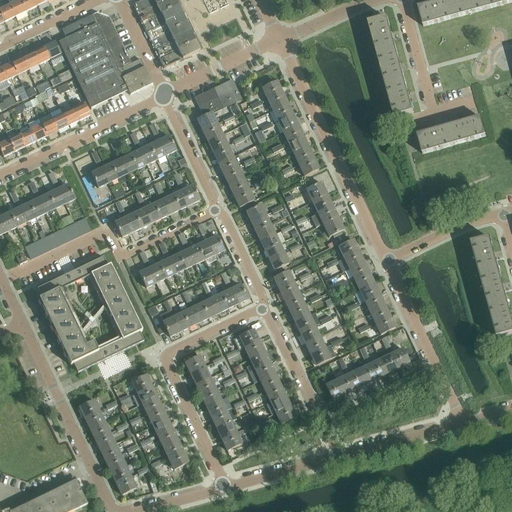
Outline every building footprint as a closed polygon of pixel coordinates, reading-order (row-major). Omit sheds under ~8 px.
[(33,0),(22,0),(20,1),(26,13),(37,8),(33,0)] [(33,0),(37,8),(48,3),(46,0),(33,0)] [(146,0),(133,7),(137,16),(170,0),(146,0)] [(174,0),(170,0),(137,16),(142,25),(178,7),(174,0)] [(455,19),(450,0),(418,9),(423,28),(455,19)] [(483,0),(451,0),(450,0),(455,19),(487,11),(483,0)] [(511,0),(483,0),(487,11),(511,3),(511,0)] [(20,1),(9,6),(15,18),(26,13),(20,1)] [(9,6),(0,10),(0,14),(4,24),(15,18),(9,6)] [(178,7),(142,25),(146,34),(182,16),(178,7)] [(59,44),(84,96),(91,110),(128,93),(130,97),(153,86),(141,61),(131,65),(109,19),(104,17),(98,15),(98,14),(62,31),(67,40),(59,44)] [(182,16),(146,34),(151,43),(187,25),(182,16)] [(369,25),(377,57),(396,51),(387,20),(369,25)] [(187,25),(151,43),(155,52),(191,34),(187,25)] [(191,34),(155,52),(159,61),(195,43),(191,34)] [(195,43),(159,61),(164,70),(200,53),(195,43)] [(55,44),(44,49),(50,61),(61,56),(55,44)] [(44,49),(33,54),(39,66),(50,61),(44,49)] [(396,51),(377,57),(386,88),(405,83),(396,51)] [(33,54),(22,59),(28,72),(39,66),(33,54)] [(22,59),(11,65),(17,77),(28,72),(22,59)] [(11,65),(1,70),(6,82),(17,77),(11,65)] [(68,72),(58,77),(58,78),(61,84),(72,79),(68,72)] [(47,83),(36,89),(40,96),(45,94),(44,92),(50,90),(47,83)] [(262,90),(267,102),(282,95),(276,83),(262,90)] [(405,83),(386,88),(395,120),(400,118),(412,115),(413,115),(408,94),(405,83)] [(233,87),(225,91),(231,106),(241,101),(236,91),(235,91),(233,87)] [(33,89),(26,92),(29,99),(36,95),(33,89)] [(225,91),(215,96),(222,110),(231,106),(225,91)] [(282,95),(267,102),(273,113),(287,106),(282,95)] [(215,96),(206,100),(213,114),(222,110),(215,96)] [(12,98),(3,102),(4,104),(6,109),(16,105),(12,98)] [(199,108),(204,118),(211,115),(212,115),(213,114),(206,100),(198,104),(200,108),(199,108)] [(76,103),(71,106),(73,110),(79,122),(90,117),(85,105),(78,108),(76,103)] [(236,106),(229,109),(232,116),(233,118),(240,114),(236,106)] [(287,106),(273,113),(278,123),(292,116),(287,106)] [(73,110),(63,116),(68,128),(79,122),(73,110)] [(197,122),(203,133),(217,126),(212,115),(211,115),(204,118),(197,122)] [(251,115),(246,117),(249,124),(255,121),(251,115)] [(412,115),(400,118),(401,124),(413,121),(412,115)] [(63,116),(52,121),(58,133),(68,128),(63,116)] [(292,116),(278,123),(283,134),(298,127),(292,116)] [(481,119),(449,128),(454,146),(486,138),(481,119)] [(52,121),(41,126),(47,138),(58,133),(52,121)] [(413,121),(401,124),(403,130),(415,127),(413,121)] [(41,126),(30,131),(36,143),(47,138),(41,126)] [(217,126),(203,133),(208,144),(222,137),(217,126)] [(298,127),(283,134),(288,145),(303,138),(298,127)] [(415,127),(403,130),(405,136),(417,133),(415,127)] [(454,146),(449,128),(417,137),(423,155),(454,146)] [(30,131),(19,136),(25,148),(36,143),(30,131)] [(19,136),(9,142),(14,154),(25,148),(19,136)] [(222,137),(208,144),(213,155),(227,148),(222,137)] [(169,138),(159,143),(166,157),(176,153),(169,138)] [(303,138),(288,145),(294,156),(308,149),(303,138)] [(9,142),(0,145),(0,152),(3,159),(14,154),(9,142)] [(159,143),(149,148),(156,162),(166,157),(159,143)] [(149,148),(140,152),(147,167),(156,162),(149,148)] [(227,148),(213,155),(218,166),(233,159),(227,148)] [(308,149),(294,156),(299,167),(313,160),(308,149)] [(140,152),(130,157),(137,171),(147,167),(140,152)] [(130,157),(120,161),(127,176),(137,171),(130,157)] [(233,159),(218,166),(224,176),(238,170),(233,159)] [(313,160),(299,167),(304,178),(319,171),(313,160)] [(120,161),(111,166),(118,181),(127,176),(120,161)] [(111,166),(101,171),(108,185),(118,181),(111,166)] [(238,170),(224,176),(229,187),(243,180),(238,170)] [(108,185),(101,171),(91,176),(98,190),(108,185)] [(243,180),(229,187),(234,198),(248,191),(243,180)] [(306,192),(312,204),(327,198),(321,185),(317,186),(316,184),(309,187),(310,190),(306,192)] [(68,187),(58,191),(65,206),(75,201),(68,187)] [(193,188),(183,192),(190,207),(200,202),(193,188)] [(58,191),(48,196),(55,210),(65,206),(58,191)] [(248,191),(234,198),(239,209),(254,203),(248,191)] [(183,192),(173,197),(180,211),(190,207),(183,192)] [(48,196),(39,201),(46,215),(55,210),(48,196)] [(173,197),(164,202),(170,216),(180,211),(173,197)] [(286,205),(294,201),(292,197),(284,200),(286,205)] [(327,198),(312,204),(318,215),(332,208),(327,198)] [(39,201),(29,205),(36,220),(46,215),(39,201)] [(164,202),(154,206),(161,221),(170,216),(164,202)] [(29,205),(19,210),(26,224),(36,220),(29,205)] [(154,206),(144,211),(151,225),(161,221),(154,206)] [(246,214),(251,224),(265,217),(260,207),(246,214)] [(332,208),(318,215),(323,226),(337,219),(332,208)] [(19,210),(10,215),(17,229),(26,224),(19,210)] [(144,211),(135,215),(141,230),(151,225),(144,211)] [(10,215),(0,219),(7,234),(17,229),(10,215)] [(135,215),(125,220),(132,234),(141,230),(135,215)] [(265,217),(251,224),(256,234),(270,227),(265,217)] [(337,219),(323,226),(329,239),(332,237),(334,240),(341,236),(340,234),(343,232),(337,219)] [(132,234),(125,220),(115,225),(122,239),(132,234)] [(85,221),(78,224),(84,236),(90,233),(85,221)] [(78,224),(72,227),(78,238),(84,236),(78,224)] [(72,227),(67,230),(72,241),(78,238),(72,227)] [(270,227),(256,234),(260,243),(275,236),(270,227)] [(67,230),(61,232),(66,244),(72,241),(67,230)] [(61,232),(55,235),(61,247),(66,244),(61,232)] [(55,235),(49,238),(55,250),(61,247),(55,235)] [(275,236),(260,243),(265,253),(279,246),(275,236)] [(49,238),(43,241),(49,252),(55,250),(49,238)] [(217,238),(207,243),(214,257),(224,252),(217,238)] [(471,245),(480,276),(499,271),(490,239),(471,245)] [(43,241),(37,244),(43,255),(49,252),(43,241)] [(338,249),(344,260),(358,253),(353,242),(338,249)] [(207,243),(197,247),(204,262),(214,257),(207,243)] [(314,243),(307,247),(309,251),(316,248),(314,243)] [(37,244),(31,246),(37,258),(43,255),(37,244)] [(37,258),(31,246),(25,249),(31,261),(37,258)] [(279,246),(265,253),(269,262),(284,256),(279,246)] [(197,247),(188,252),(195,266),(204,262),(197,247)] [(188,252),(178,257),(185,271),(195,266),(188,252)] [(358,253),(344,260),(349,271),(363,264),(358,253)] [(24,255),(16,259),(20,266),(27,263),(24,255)] [(284,256),(269,262),(274,272),(289,266),(284,256)] [(178,257),(168,261),(175,276),(185,271),(178,257)] [(71,367),(73,366),(78,375),(106,361),(106,362),(116,357),(144,343),(139,334),(142,332),(138,323),(137,320),(136,320),(132,311),(130,307),(125,298),(124,294),(119,285),(118,281),(117,281),(113,271),(111,267),(110,266),(108,268),(103,259),(75,272),(65,276),(65,277),(37,290),(41,299),(39,301),(38,302),(41,308),(42,308),(45,314),(44,315),(47,321),(48,321),(52,327),(50,328),(53,334),(55,334),(58,340),(56,341),(59,347),(61,347),(64,353),(63,354),(66,360),(67,359),(71,367)] [(168,261),(159,266),(165,280),(175,276),(168,261)] [(363,264),(349,271),(354,282),(369,275),(363,264)] [(159,266),(149,271),(156,285),(165,280),(159,266)] [(232,271),(229,272),(231,278),(239,274),(236,269),(232,271)] [(156,285),(149,271),(139,275),(146,290),(156,285)] [(499,271),(480,276),(489,308),(508,303),(499,271)] [(273,280),(279,291),(293,284),(288,273),(273,280)] [(369,275),(354,282),(359,293),(374,286),(369,275)] [(293,284),(279,291),(284,302),(298,295),(293,284)] [(374,286),(359,293),(365,304),(379,297),(374,286)] [(240,287),(230,291),(237,306),(247,301),(240,287)] [(230,291),(221,296),(228,311),(237,306),(230,291)] [(298,295),(284,302),(289,313),(304,306),(298,295)] [(221,296),(211,301),(218,315),(228,311),(221,296)] [(379,297),(365,304),(370,315),(384,308),(379,297)] [(211,301),(202,305),(208,320),(218,315),(211,301)] [(508,303),(489,308),(497,340),(503,338),(511,335),(511,318),(511,316),(508,303)] [(202,305),(192,310),(199,325),(208,320),(202,305)] [(304,306),(289,313),(295,324),(309,317),(304,306)] [(384,308),(370,315),(375,326),(390,319),(384,308)] [(192,310),(182,315),(189,329),(199,325),(192,310)] [(168,314),(160,317),(164,324),(163,324),(164,327),(167,333),(170,339),(180,334),(173,319),(169,313),(168,314)] [(182,315),(173,319),(180,334),(189,329),(182,315)] [(309,317),(295,324),(300,335),(314,328),(309,317)] [(390,319),(375,326),(381,337),(395,330),(390,319)] [(164,327),(157,331),(159,336),(167,333),(164,327)] [(314,328),(300,335),(305,346),(319,339),(314,328)] [(254,332),(239,339),(244,350),(259,343),(254,332)] [(511,335),(503,338),(505,344),(511,342),(511,335)] [(319,339),(305,346),(310,357),(325,350),(319,339)] [(259,343),(244,350),(250,361),(264,354),(259,343)] [(329,348),(325,350),(310,357),(316,368),(335,359),(329,348)] [(402,351),(391,356),(398,370),(409,365),(402,351)] [(253,367),(246,370),(249,375),(255,372),(269,365),(264,354),(250,361),(253,367)] [(391,356),(380,361),(387,376),(398,370),(391,356)] [(185,365),(190,376),(205,369),(200,358),(185,365)] [(380,361),(369,367),(376,381),(387,376),(380,361)] [(269,365),(255,372),(260,383),(275,376),(269,365)] [(369,367),(358,372),(365,386),(376,381),(369,367)] [(205,369),(190,376),(196,387),(210,380),(205,369)] [(358,372),(347,377),(354,392),(365,386),(358,372)] [(275,376),(260,383),(265,394),(280,387),(275,376)] [(132,384),(137,395),(151,388),(146,377),(132,384)] [(347,377),(336,382),(343,397),(354,392),(347,377)] [(210,380),(196,387),(201,398),(215,391),(210,380)] [(343,397),(336,382),(325,388),(332,402),(343,397)] [(280,387),(265,394),(271,405),(285,398),(280,387)] [(151,388),(137,395),(142,406),(157,399),(151,388)] [(215,391),(201,398),(206,409),(221,402),(215,391)] [(271,405),(267,406),(272,417),(276,416),(290,409),(285,398),(271,405)] [(157,399),(142,406),(148,417),(162,410),(157,399)] [(79,409),(85,420),(99,413),(94,402),(79,409)] [(221,402),(206,409),(211,420),(226,413),(221,402)] [(290,409),(276,416),(281,427),(296,420),(290,409)] [(162,410),(148,417),(153,428),(167,421),(162,410)] [(99,413),(85,420),(90,431),(104,424),(99,413)] [(226,413),(211,420),(217,431),(231,424),(226,413)] [(167,421),(153,428),(158,439),(172,432),(167,421)] [(104,424),(90,431),(95,442),(110,435),(104,424)] [(231,424),(217,431),(222,441),(236,435),(231,424)] [(172,432),(158,439),(163,450),(178,443),(172,432)] [(110,435),(95,442),(101,453),(115,446),(110,435)] [(236,435),(222,441),(227,453),(242,446),(236,435)] [(178,443),(163,450),(169,461),(183,454),(178,443)] [(115,446),(101,453),(106,464),(120,457),(115,446)] [(183,454),(169,461),(174,472),(188,465),(183,454)] [(120,457),(106,464),(111,475),(126,468),(120,457)] [(126,468),(111,475),(116,486),(131,479),(126,468)] [(131,479),(116,486),(122,497),(136,490),(131,479)] [(74,511),(86,506),(87,507),(87,506),(76,482),(14,511),(74,511)]
